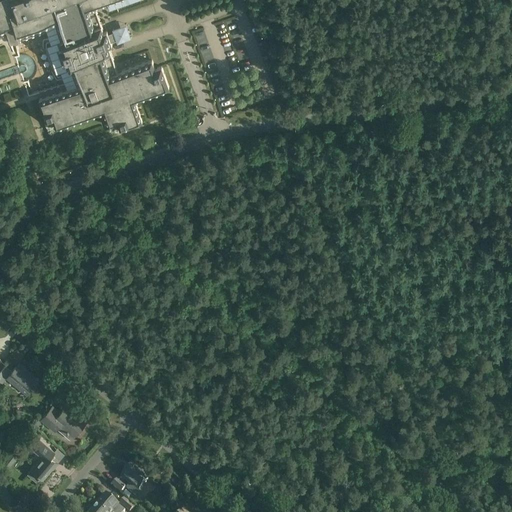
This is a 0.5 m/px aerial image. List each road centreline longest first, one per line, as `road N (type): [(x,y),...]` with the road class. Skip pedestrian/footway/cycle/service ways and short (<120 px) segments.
road 1 (unclassified): [(0,252),(55,194),(160,154),(272,126),(511,90)]
road 2 (unclassified): [(0,312),(131,413)]
road 3 (unclassified): [(131,413),(241,511)]
road 4 (residential): [(48,511),(131,413)]
